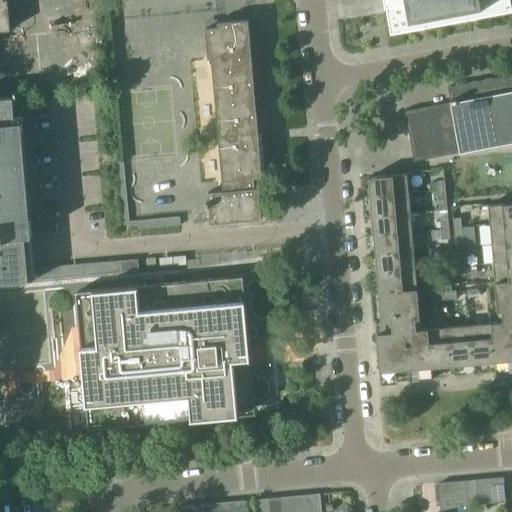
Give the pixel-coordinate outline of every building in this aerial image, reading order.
[(0,0),(0,29),(10,28),(7,0),(0,0)] [(511,11),(511,9),(510,0),(383,0),(390,34),(511,11)] [(248,19),(217,21),(218,26),(206,27),(208,58),(212,57),(223,190),(208,191),(208,199),(206,199),(206,205),(209,205),(210,222),(261,217),(259,187),(254,187),(253,177),(262,176),(248,19)] [(451,102),(405,111),(414,160),(460,152),(511,141),(511,74),(448,86),(451,102)] [(94,79),(74,80),(75,91),(95,89),(94,79)] [(0,282),(2,283),(30,280),(28,268),(28,263),(14,97),(0,97),(0,282)] [(179,216),(165,217),(129,220),(124,162),(115,163),(122,231),(180,225),(179,216)] [(395,196),(409,194),(408,174),(393,175),(369,177),(371,198),(395,196)] [(438,192),(446,191),(445,180),(437,181),(438,192)] [(447,200),(446,191),(438,192),(439,201),(447,200)] [(411,213),(409,194),(395,196),(371,198),(373,217),(397,215),(411,213)] [(511,203),(503,204),(489,205),(490,226),(505,224),(511,223),(511,203)] [(413,233),(411,217),(411,213),(397,215),(373,217),(374,236),(398,234),(413,233)] [(453,218),(454,229),(462,228),(461,217),(453,218)] [(441,227),(441,230),(449,229),(448,219),(441,219),(441,222),(441,227)] [(511,223),(505,224),(490,226),(492,245),(506,243),(511,242),(511,223)] [(462,228),(454,229),(455,238),(463,238),(462,228)] [(449,229),(441,230),(442,239),(450,239),(449,229)] [(414,252),(413,233),(398,234),(374,236),(376,255),(400,253),(414,252)] [(511,242),(506,243),(492,245),(494,264),(508,263),(511,262),(511,242)] [(402,273),(416,271),(414,252),(400,253),(376,255),(378,275),(402,273)] [(456,256),(457,267),(465,266),(464,256),(456,256)] [(453,268),(452,257),(444,257),(445,268),(453,268)] [(138,259),(129,260),(130,271),(139,271),(138,259)] [(123,272),(122,260),(114,261),(115,273),(123,272)] [(130,271),(129,260),(122,260),(123,272),(130,271)] [(115,273),(114,261),(107,262),(108,273),(114,273),(115,273)] [(100,274),(99,262),(91,263),(93,275),(100,274)] [(108,273),(107,262),(99,262),(100,274),(108,273)] [(511,262),(508,263),(494,264),(496,283),(510,282),(511,281),(511,262)] [(93,275),(91,263),(84,264),(85,275),(93,275)] [(77,276),(76,264),(69,265),(70,277),(77,276)] [(85,275),(84,264),(76,264),(77,276),(85,275)] [(70,277),(69,265),(60,266),(62,278),(70,277)] [(62,278),(60,266),(45,267),(47,279),(62,278)] [(465,266),(457,267),(458,277),(466,276),(465,266)] [(47,279),(45,267),(28,268),(30,280),(47,279)] [(454,277),(453,268),(445,268),(446,278),(454,277)] [(418,291),(416,271),(402,273),(378,275),(380,294),(403,292),(418,291)] [(253,386),(243,276),(227,278),(165,284),(144,285),(138,286),(132,287),(115,288),(76,292),(87,413),(88,429),(192,420),(199,419),(218,417),(256,414),(253,386)] [(511,281),(510,282),(496,283),(499,322),(492,323),(493,337),(495,362),(496,374),(511,372),(511,281)] [(478,297),(478,289),(468,290),(468,298),(478,297)] [(457,299),(457,290),(446,291),(447,300),(457,299)] [(403,292),(380,294),(382,321),(376,321),(382,384),(397,383),(396,370),(409,369),(410,381),(433,379),(432,367),(430,342),(429,329),(421,329),(418,291),(403,292)] [(447,300),(446,291),(437,292),(437,300),(447,300)] [(472,338),(474,363),(495,362),(493,337),(492,323),(471,325),(472,338)] [(451,340),(453,365),(474,363),(472,338),(471,325),(449,327),(451,340)] [(432,367),(453,365),(451,340),(449,327),(429,329),(430,342),(432,367)] [(490,478),(492,502),(504,501),(502,477),(490,478)] [(479,503),(492,502),(490,478),(477,479),(479,503)] [(466,504),(479,503),(477,479),(464,480),(466,504)] [(452,505),(462,504),(466,504),(464,480),(450,481),(452,505)] [(452,505),(450,481),(438,482),(440,506),(452,505)] [(306,494),(307,511),(320,511),(319,493),(306,494)] [(292,496),(293,511),(307,511),(306,494),(292,496)] [(279,497),(280,511),(293,511),(292,496),(279,497)] [(267,498),(267,511),(280,511),(279,497),(267,498)] [(255,511),(267,511),(267,498),(255,499),(255,511)] [(231,501),(231,511),(245,511),(245,500),(231,501)] [(218,502),(219,511),(231,511),(231,501),(218,502)] [(205,503),(206,511),(219,511),(218,502),(205,503)] [(193,511),(206,511),(205,503),(193,505),(193,511)]
